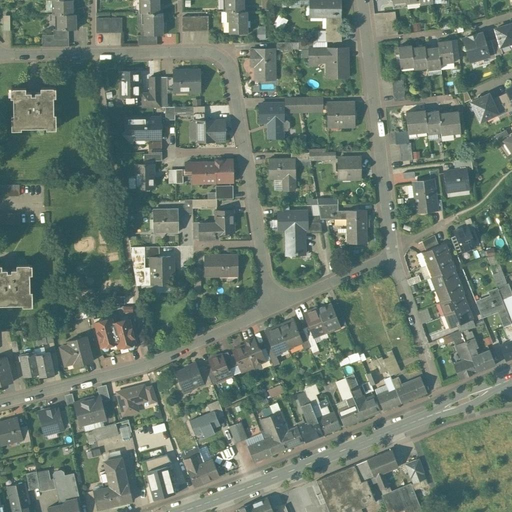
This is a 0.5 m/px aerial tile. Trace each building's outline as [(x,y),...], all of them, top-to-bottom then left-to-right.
[(72,14),(72,0),(57,0),(54,0),(54,15),(57,15),(72,14)] [(140,0),(141,13),(143,13),(160,13),(159,0),(140,0)] [(224,0),(225,12),(228,12),(244,11),(243,0),(224,0)] [(341,0),(308,0),(309,15),(326,15),(327,29),(325,29),(326,41),(342,41),(341,0)] [(247,21),(247,11),(244,11),(228,12),(229,33),(247,33),(247,26),(247,21)] [(160,13),(143,13),(144,35),(157,35),(163,35),(163,13),(160,13)] [(72,14),(57,15),(57,19),(57,29),(57,30),(68,30),(76,29),(76,14),(72,14)] [(511,23),(495,28),(497,38),(500,46),(511,42),(511,23)] [(68,30),(57,30),(57,29),(53,29),(53,36),(54,39),(68,39),(68,30)] [(476,34),(468,36),(469,37),(463,39),(470,61),(488,56),(488,55),(485,42),(483,36),(479,34),(476,35),(476,34)] [(157,45),(157,35),(144,35),(137,35),(138,45),(157,45)] [(54,39),(53,36),(42,36),(42,47),(69,46),(68,39),(54,39)] [(497,38),(490,40),(495,55),(502,53),(500,46),(497,38)] [(450,40),(437,42),(438,47),(440,62),(453,60),(450,40)] [(495,55),(490,40),(485,42),(488,55),(488,56),(489,59),(496,58),(495,55)] [(411,45),(398,47),(400,69),(414,67),(411,47),(411,45)] [(425,46),(411,47),(414,67),(414,69),(427,68),(425,48),(425,46)] [(327,47),(327,48),(314,49),(308,49),(309,61),(327,61),(327,78),(347,77),(347,68),(346,47),(327,47)] [(438,47),(425,48),(427,68),(440,66),(440,62),(438,47)] [(274,80),(273,48),(254,49),(254,50),(250,50),(250,66),(260,66),(260,80),(274,80)] [(199,70),(172,71),(173,90),(187,90),(187,92),(200,91),(199,70)] [(139,71),(120,72),(120,98),(126,97),(136,97),(139,97),(139,86),(139,71)] [(160,93),(160,78),(149,78),(149,93),(142,93),(142,102),(152,101),(152,96),(160,95),(160,93)] [(41,92),(26,93),(26,88),(13,88),(13,89),(11,89),(11,97),(13,97),(13,115),(11,115),(11,127),(12,127),(12,130),(21,129),(21,127),(46,127),(46,129),(55,129),(55,127),(56,127),(56,115),(54,115),(54,97),(55,97),(55,88),(53,88),(41,88),(41,92)] [(511,102),(507,92),(500,95),(507,112),(511,109),(511,102)] [(488,94),(472,102),(480,120),(496,113),(497,113),(491,100),(488,94)] [(161,107),(160,95),(152,96),(152,101),(152,107),(161,107)] [(500,95),(491,100),(497,113),(496,113),(498,116),(507,112),(500,95)] [(300,97),(286,98),(286,105),(301,105),(300,97)] [(308,106),(308,97),(300,97),(301,105),(302,111),(308,111),(308,106)] [(321,106),(321,97),(308,97),(308,106),(321,106)] [(353,102),(341,102),(342,103),(336,104),(336,103),(327,103),(328,125),(342,125),(342,127),(354,126),(353,102)] [(283,104),(259,104),(260,122),(268,122),(269,138),(282,138),(282,122),(283,122),(283,104)] [(205,120),(204,106),(192,106),(192,121),(195,121),(195,120),(205,120)] [(175,120),(175,107),(165,107),(165,120),(175,120)] [(425,110),(405,112),(408,134),(427,132),(425,112),(425,110)] [(438,111),(425,112),(427,132),(428,134),(441,133),(438,113),(438,111)] [(458,111),(438,113),(441,133),(441,135),(461,133),(460,131),(458,111)] [(160,118),(135,118),(135,126),(135,137),(136,137),(144,137),(144,139),(161,139),(160,118)] [(205,120),(195,120),(195,121),(196,142),(215,141),(215,140),(215,120),(205,120)] [(225,120),(215,120),(215,140),(215,141),(225,141),(225,120)] [(135,137),(135,126),(125,126),(126,132),(124,134),(131,141),(133,139),(136,139),(136,137),(135,137)] [(506,129),(495,135),(497,140),(508,135),(506,129)] [(360,157),(338,158),(338,179),(360,178),(360,157)] [(290,159),(291,159),(268,159),(268,177),(274,177),(283,177),(283,189),(293,189),(293,177),(294,176),(294,159),(290,159)] [(471,159),(454,161),(455,171),(466,170),(472,169),(471,159)] [(231,160),(215,161),(215,162),(216,162),(216,182),(231,181),(231,160)] [(193,163),(192,163),(192,173),(192,183),(216,183),(216,182),(216,162),(193,163)] [(153,164),(135,165),(136,180),(138,180),(138,189),(153,188),(152,173),(153,173),(153,164)] [(455,171),(444,173),(447,191),(469,188),(466,170),(455,171)] [(283,177),(274,177),(275,189),(283,189),(283,177)] [(434,181),(414,183),(416,197),(435,194),(434,181)] [(19,184),(0,184),(0,195),(20,195),(19,184)] [(233,199),(233,185),(215,186),(216,199),(217,199),(233,199)] [(435,194),(416,197),(417,211),(437,208),(436,201),(435,194)] [(216,199),(200,199),(200,207),(217,207),(217,199),(216,199)] [(338,204),(318,205),(319,215),(320,219),(346,219),(346,211),(338,211),(338,204)] [(306,211),(289,211),(289,205),(285,205),(285,211),(278,212),(279,229),(279,230),(304,229),(307,229),(306,216),(306,211)] [(178,231),(178,209),(153,210),(153,231),(178,231)] [(233,210),(215,210),(216,223),(216,225),(218,225),(218,233),(233,233),(233,229),(235,228),(233,227),(233,210)] [(366,210),(346,210),(346,219),(347,243),(367,243),(366,210)] [(20,213),(0,213),(0,224),(20,224),(20,213)] [(319,215),(306,216),(307,229),(322,229),(320,219),(319,215)] [(278,219),(270,220),(270,226),(271,228),(272,229),(274,229),(279,229),(278,219)] [(216,223),(199,224),(199,239),(218,238),(218,233),(218,225),(216,225),(216,223)] [(467,226),(454,231),(456,235),(462,251),(463,252),(475,247),(473,242),(468,230),(467,226)] [(479,240),(474,228),(468,230),(473,242),(479,240)] [(304,229),(286,230),(286,254),(294,254),(304,254),(304,229)] [(434,235),(422,241),(426,250),(439,245),(434,235)] [(462,251),(456,235),(450,238),(457,253),(462,251)] [(426,250),(423,252),(428,264),(449,256),(444,243),(439,245),(426,250)] [(159,256),(159,246),(144,247),(145,258),(150,258),(150,257),(159,256)] [(145,258),(144,247),(130,247),(136,285),(153,285),(152,268),(150,268),(150,258),(145,258)] [(487,255),(498,285),(507,282),(497,251),(487,255)] [(169,256),(159,256),(150,257),(150,258),(150,268),(152,268),(153,285),(173,284),(173,260),(173,259),(172,258),(172,257),(171,257),(170,256),(169,256)] [(237,256),(204,256),(205,276),(238,275),(237,256)] [(449,256),(428,264),(433,277),(454,269),(454,268),(449,256)] [(17,269),(2,269),(2,265),(0,264),(0,304),(22,304),(23,305),(32,305),(31,303),(32,303),(32,291),(30,291),(29,273),(32,273),(31,265),(29,265),(29,264),(17,264),(17,269)] [(433,277),(432,277),(437,289),(458,281),(454,269),(433,277)] [(409,278),(411,284),(419,281),(417,275),(409,278)] [(458,281),(437,289),(442,302),(462,294),(463,293),(458,281)] [(511,298),(509,291),(501,295),(511,323),(511,298)] [(501,295),(499,292),(477,301),(483,316),(497,310),(504,326),(511,323),(501,295)] [(442,302),(441,302),(446,314),(467,306),(462,294),(442,302)] [(331,303),(317,309),(326,331),(327,333),(341,328),(340,327),(332,305),(331,303)] [(346,324),(337,303),(332,305),(340,327),(346,324)] [(92,306),(84,307),(87,317),(95,317),(92,306)] [(467,306),(446,314),(451,327),(472,319),(467,306)] [(84,307),(70,307),(70,322),(87,317),(84,307)] [(418,311),(423,324),(433,320),(428,307),(418,311)] [(317,309),(305,313),(307,319),(305,319),(308,326),(313,337),(326,331),(317,309)] [(111,318),(95,322),(101,348),(102,347),(104,350),(108,349),(109,346),(117,343),(118,343),(112,323),(113,322),(111,318)] [(113,322),(112,323),(118,343),(117,343),(118,348),(127,346),(130,348),(133,348),(134,344),(135,344),(128,318),(113,322)] [(293,320),(279,326),(287,346),(288,347),(301,342),(301,341),(298,333),(293,320)] [(279,326),(266,331),(271,343),(275,355),(276,354),(282,352),(281,349),(287,346),(279,326)] [(313,337),(308,326),(303,329),(303,331),(310,347),(316,345),(313,337)] [(51,330),(45,332),(47,343),(54,342),(51,330)] [(460,330),(451,333),(456,345),(465,341),(461,332),(460,330)] [(471,332),(468,333),(467,330),(461,332),(465,341),(477,372),(495,365),(488,350),(477,354),(475,348),(477,347),(471,332)] [(310,347),(303,331),(298,333),(301,341),(301,342),(304,349),(310,347)] [(511,357),(511,331),(508,333),(508,334),(511,340),(500,345),(506,360),(511,357)] [(86,336),(68,341),(69,344),(61,346),(65,364),(73,362),(74,366),(92,361),(86,336)] [(258,349),(254,338),(244,342),(245,345),(253,366),(265,361),(261,350),(258,349)] [(464,359),(454,364),(459,379),(477,372),(465,341),(456,345),(459,352),(461,351),(464,359)] [(275,355),(271,343),(265,346),(273,366),(279,363),(276,354),(275,355)] [(245,345),(242,347),(240,346),(237,347),(236,349),(233,350),(235,356),(239,365),(241,370),(246,367),(247,368),(249,369),(254,368),(253,366),(245,345)] [(34,352),(19,355),(24,377),(39,374),(35,355),(34,352)] [(49,352),(35,355),(39,374),(39,377),(54,374),(49,352)] [(228,352),(221,354),(226,365),(228,364),(230,369),(234,367),(230,358),(228,352)] [(342,365),(361,357),(359,352),(340,359),(342,365)] [(221,355),(218,356),(216,355),(213,356),(212,359),(209,360),(212,367),(218,382),(233,376),(230,369),(228,364),(226,365),(221,354),(221,355)] [(235,356),(230,358),(234,367),(239,365),(235,356)] [(6,357),(0,358),(0,384),(12,382),(9,371),(10,370),(6,357)] [(394,359),(384,363),(387,370),(389,375),(399,371),(394,359)] [(384,362),(377,365),(380,373),(387,370),(384,363),(384,362)] [(196,364),(175,372),(182,390),(189,387),(190,389),(203,384),(204,384),(198,369),(196,364)] [(205,366),(198,369),(204,384),(203,384),(204,386),(211,383),(206,369),(205,366)] [(212,367),(206,369),(211,383),(212,384),(218,382),(212,367)] [(374,371),(366,374),(371,385),(378,382),(374,371)] [(353,374),(345,377),(352,395),(361,418),(362,418),(379,411),(373,396),(362,401),(361,398),(362,396),(353,374)] [(345,377),(344,376),(335,379),(340,392),(341,392),(344,399),(346,398),(352,395),(345,377)] [(390,377),(384,380),(388,390),(377,395),(383,409),(401,402),(391,380),(390,377)] [(420,377),(402,385),(398,377),(391,380),(401,402),(426,392),(420,377)] [(271,396),(283,392),(280,384),(268,389),(271,396)] [(314,384),(304,388),(306,393),(310,402),(311,406),(318,403),(315,394),(318,393),(314,384)] [(106,385),(97,387),(100,397),(108,394),(106,385)] [(143,385),(114,392),(120,416),(137,412),(136,405),(147,402),(143,385)] [(306,393),(298,396),(301,403),(302,405),(310,402),(306,393)] [(72,394),(65,396),(67,405),(74,403),(72,394)] [(352,395),(346,398),(349,406),(338,410),(344,425),(361,418),(352,395)] [(100,397),(87,400),(93,423),(102,420),(106,419),(101,402),(100,397)] [(87,400),(74,403),(75,408),(80,426),(83,425),(93,423),(87,400)] [(309,422),(299,426),(305,441),(322,434),(311,406),(310,402),(302,405),(309,422)] [(324,416),(318,403),(311,406),(322,434),(340,427),(334,412),(324,416)] [(57,407),(39,412),(43,428),(48,427),(49,433),(62,429),(59,412),(57,407)] [(67,410),(59,412),(62,429),(70,427),(67,410)] [(297,426),(288,429),(280,410),(273,414),(286,448),(303,442),(297,426)] [(214,411),(189,421),(195,435),(202,432),(204,437),(215,433),(212,428),(218,425),(215,419),(217,418),(214,411)] [(145,414),(127,419),(131,433),(132,432),(134,440),(133,440),(138,459),(143,458),(148,456),(149,459),(162,456),(155,427),(148,429),(145,414)] [(286,448),(273,414),(259,419),(265,433),(270,431),(272,436),(264,439),(270,455),(286,448)] [(16,418),(0,422),(0,442),(1,445),(19,440),(22,439),(19,428),(16,418)] [(102,420),(93,423),(94,429),(104,426),(102,420)] [(240,422),(229,426),(235,443),(246,439),(240,422)] [(93,423),(83,425),(85,432),(92,430),(94,429),(93,423)] [(94,429),(92,430),(94,434),(96,441),(119,434),(115,423),(104,426),(94,429)] [(27,426),(19,428),(22,439),(19,440),(19,444),(30,441),(27,426)] [(96,441),(94,434),(87,436),(89,442),(96,441)] [(264,439),(248,446),(254,461),(270,455),(264,439)] [(204,463),(198,447),(195,448),(201,464),(204,463)] [(101,448),(88,451),(89,457),(102,454),(101,448)] [(195,448),(181,454),(194,485),(219,476),(212,460),(204,463),(201,464),(195,448)] [(392,449),(353,465),(358,476),(363,474),(365,480),(373,477),(375,476),(377,481),(383,495),(391,492),(389,486),(383,473),(398,467),(392,449)] [(103,454),(105,461),(121,457),(120,451),(103,454)] [(149,459),(144,460),(147,471),(146,472),(153,498),(174,493),(174,492),(179,491),(171,465),(166,455),(162,456),(149,459)] [(121,457),(105,461),(107,470),(100,472),(103,485),(109,483),(110,486),(94,490),(98,508),(132,501),(128,482),(127,482),(122,457),(121,457)] [(419,461),(405,466),(412,484),(426,479),(419,461)] [(363,474),(358,476),(353,465),(316,480),(329,511),(350,511),(375,502),(368,485),(377,481),(375,476),(373,477),(365,480),(363,474)] [(36,471),(26,473),(29,489),(39,487),(38,479),(36,471)] [(64,476),(54,478),(56,486),(72,482),(77,501),(77,502),(79,501),(73,474),(64,476)] [(50,477),(38,479),(39,487),(40,492),(52,489),(50,479),(50,477)] [(72,482),(56,486),(56,488),(60,504),(47,507),(48,511),(79,511),(77,502),(77,501),(72,482)] [(383,495),(389,511),(396,511),(404,509),(405,511),(416,511),(420,510),(410,484),(391,492),(383,495)] [(19,488),(9,491),(10,497),(20,495),(19,488)] [(10,497),(13,511),(31,511),(27,494),(20,495),(10,497)] [(272,511),(267,498),(251,504),(237,510),(237,511),(272,511)]
